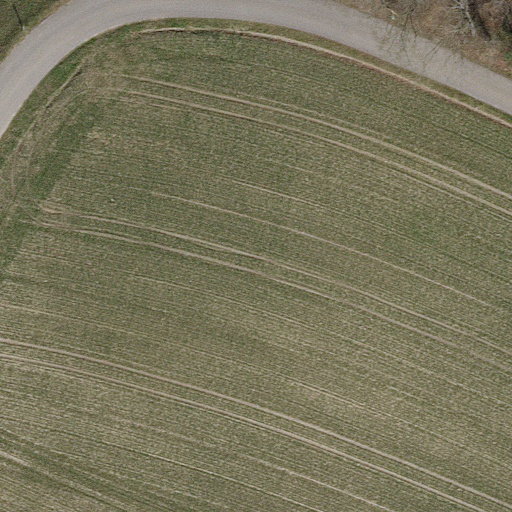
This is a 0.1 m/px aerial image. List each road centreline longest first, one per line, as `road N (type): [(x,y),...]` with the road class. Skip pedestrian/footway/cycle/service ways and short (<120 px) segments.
road 1 (unclassified): [(241,0),(314,14),(511,101)]
road 2 (unclassified): [(0,107),(25,65),(93,14),(144,0)]
